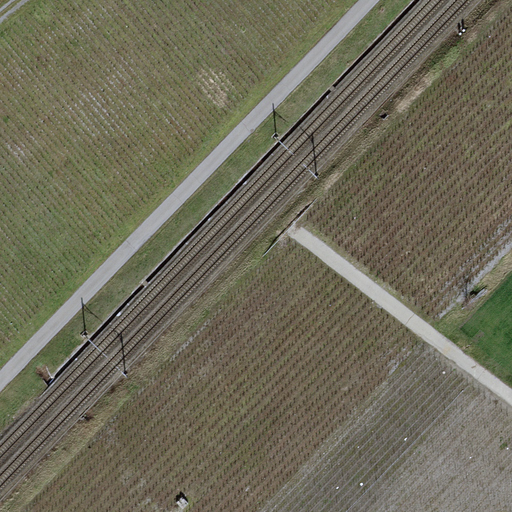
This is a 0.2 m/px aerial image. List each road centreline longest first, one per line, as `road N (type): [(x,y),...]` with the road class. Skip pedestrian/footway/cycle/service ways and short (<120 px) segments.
road 1 (track): [(366,0),(0,378)]
road 2 (track): [(302,235),(511,398)]
